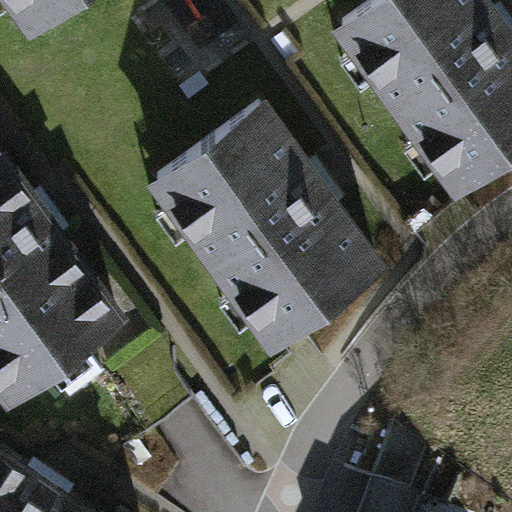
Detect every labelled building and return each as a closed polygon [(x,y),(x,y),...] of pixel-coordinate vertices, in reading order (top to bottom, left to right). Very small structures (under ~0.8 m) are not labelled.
[(20,0),(35,19),(61,0),(20,0)] [(484,0),(367,0),(343,18),(462,181),(511,144),(511,38),(504,27),(484,0)] [(259,99),(159,171),(277,335),(378,262),(324,189),(259,99)] [(0,150),(0,371),(13,389),(49,362),(65,385),(75,387),(101,367),(81,339),(118,313),(42,207),(0,150)] [(0,447),(0,511),(95,511),(48,480),(0,447)]
